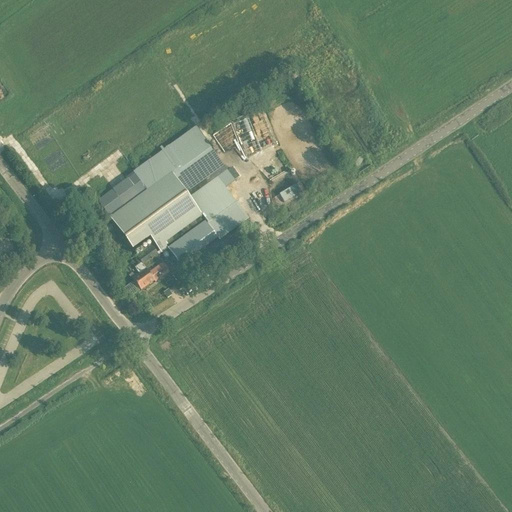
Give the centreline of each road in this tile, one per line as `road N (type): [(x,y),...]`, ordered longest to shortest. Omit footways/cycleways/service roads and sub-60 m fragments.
road 1 (unclassified): [(132,338),(511,86)]
road 2 (unclassified): [(265,511),(132,338)]
road 3 (track): [(115,351),(0,428)]
